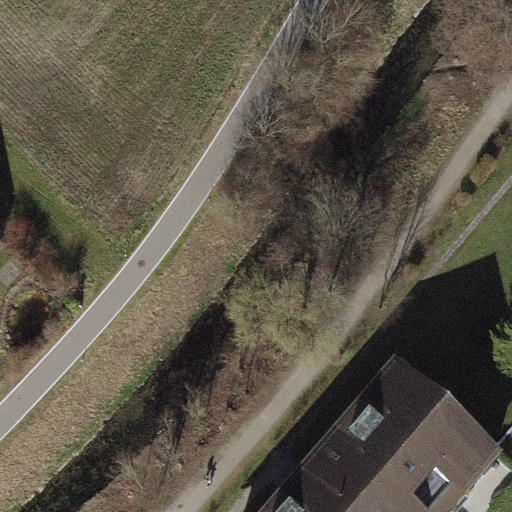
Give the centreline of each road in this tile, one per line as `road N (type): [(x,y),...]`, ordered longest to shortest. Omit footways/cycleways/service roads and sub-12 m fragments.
road 1 (track): [(184,511),(253,446),(511,86)]
road 2 (track): [(319,0),(198,188),(112,303),(0,423)]
